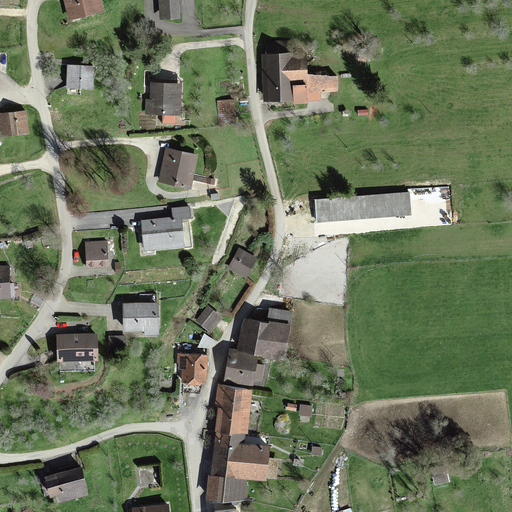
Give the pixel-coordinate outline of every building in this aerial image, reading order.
[(100,11),(97,0),(63,0),(68,19),(100,11)] [(156,0),(157,18),(176,17),(175,0),(156,0)] [(261,56),(261,100),(304,100),(304,93),(336,93),(335,77),(304,77),(304,56),(289,56),(289,43),(266,43),(266,56),(261,56)] [(357,51),(356,61),(365,61),(365,51),(357,51)] [(92,68),(67,67),(65,87),(91,89),(92,68)] [(178,116),(178,86),(150,85),(149,102),(146,102),(145,116),(178,116)] [(25,113),(0,115),(0,135),(27,133),(25,113)] [(164,150),(158,182),(188,187),(194,155),(164,150)] [(412,189),(303,201),(304,212),(316,211),(317,224),(414,213),(412,189)] [(297,202),(285,202),(285,212),(298,212),(297,202)] [(187,208),(171,209),(172,219),(188,218),(187,208)] [(178,221),(141,222),(142,248),(179,246),(178,221)] [(86,243),(86,274),(105,274),(104,243),(86,243)] [(233,258),(228,268),(244,277),(254,259),(238,250),(233,258)] [(155,304),(122,304),(122,334),(155,334),(155,304)] [(208,308),(196,321),(207,331),(219,318),(208,308)] [(267,311),(266,321),(288,323),(289,313),(267,311)] [(286,327),(243,322),(239,354),(255,356),(283,359),(286,327)] [(95,336),(55,336),(56,361),(95,360),(95,336)] [(125,338),(109,338),(109,356),(116,356),(116,347),(125,347),(125,338)] [(252,386),(255,356),(239,354),(228,353),(225,383),(252,386)] [(182,356),(180,384),(202,385),(204,358),(182,356)] [(218,387),(206,501),(236,501),(245,502),(247,479),(261,480),(265,447),(241,444),(247,390),(218,387)] [(77,469),(44,477),(48,496),(54,495),(56,502),(83,495),(77,469)]
